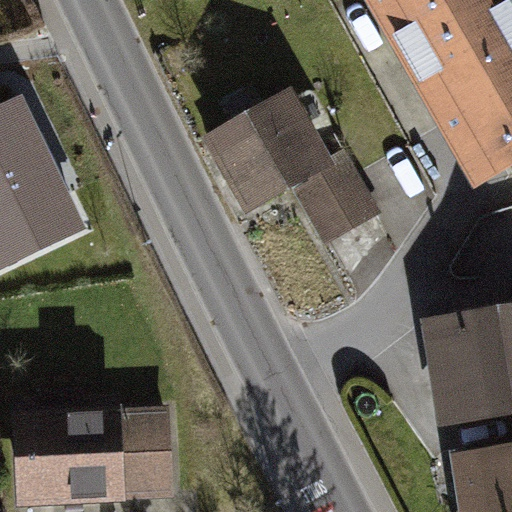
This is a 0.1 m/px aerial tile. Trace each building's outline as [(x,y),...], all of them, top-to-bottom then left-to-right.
[(511,0),(375,0),(477,183),(511,163),(511,0)] [(289,100),(219,139),(222,144),(210,150),(224,174),(236,168),(255,203),(295,181),(326,236),(373,210),(341,154),(308,172),(292,143),(308,134),(289,100)] [(0,190),(47,167),(17,106),(0,114),(0,190)] [(47,167),(0,190),(0,264),(77,227),(47,167)] [(511,312),(499,315),(511,393),(511,312)] [(511,393),(499,315),(428,327),(443,419),(511,407),(511,393)] [(166,415),(22,419),(26,498),(169,491),(166,415)] [(511,511),(511,455),(468,462),(475,511),(511,511)]
